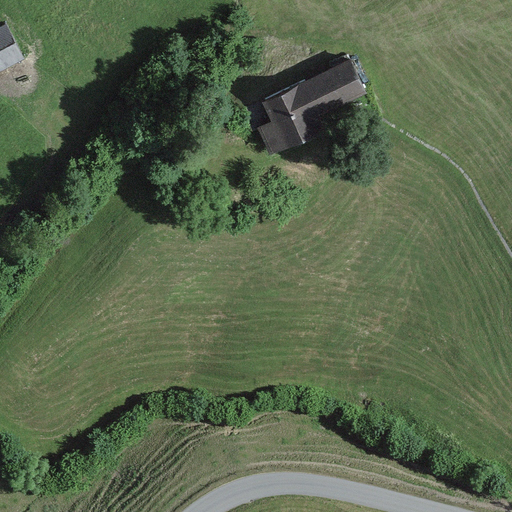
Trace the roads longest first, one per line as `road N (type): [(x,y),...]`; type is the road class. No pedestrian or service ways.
road 1 (unclassified): [(203,511),(237,493),(293,484),(434,511)]
road 2 (track): [(371,128),(451,161),(511,246)]
